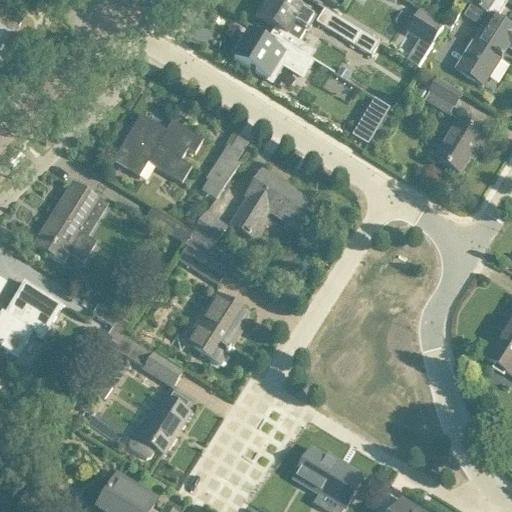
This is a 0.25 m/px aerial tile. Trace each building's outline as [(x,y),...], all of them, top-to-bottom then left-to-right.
[(269,39),(276,42),(276,41),(309,62),(314,53),(300,44),(314,20),(280,0),(274,0),(271,7),(264,3),(255,18),(275,30),(269,39)] [(468,0),(466,4),(487,18),(498,0),(468,0)] [(0,56),(20,24),(0,11),(0,56)] [(323,12),(315,25),(370,59),(378,46),(323,12)] [(419,12),(405,34),(430,50),(444,28),(419,12)] [(511,52),(511,30),(491,17),(456,73),(482,89),(499,62),(501,63),(502,60),(496,56),(502,46),(511,52)] [(311,63),(309,62),(276,41),(276,42),(271,49),(249,35),(233,61),(271,84),(281,67),(293,74),(293,73),(302,78),(311,63)] [(437,82),(423,104),(447,119),(461,97),(437,82)] [(378,124),(363,114),(348,139),(363,149),(378,124)] [(194,157),(202,144),(172,125),(166,134),(140,119),(113,164),(139,180),(144,172),(178,192),(191,170),(180,163),(187,153),(194,157)] [(476,157),(486,141),(458,124),(434,163),(459,178),(473,155),(476,157)] [(222,156),(205,182),(222,192),(240,167),(222,156)] [(268,214),(297,233),(312,208),(284,190),(282,192),(276,188),(278,184),(262,173),(245,200),(247,201),(230,228),(251,241),(254,235),(268,214)] [(98,202),(73,186),(52,219),(55,221),(51,227),(48,226),(33,249),(61,267),(66,259),(81,269),(94,248),(76,236),(98,202)] [(184,249),(185,247),(193,237),(151,211),(144,224),(184,249)] [(193,237),(185,247),(186,248),(226,273),(232,264),(212,251),(225,231),(206,217),(193,237)] [(215,290),(226,273),(186,248),(176,265),(215,290)] [(1,315),(0,317),(0,348),(18,359),(32,335),(42,341),(62,308),(24,285),(10,309),(12,311),(7,319),(1,315)] [(233,340),(247,318),(216,298),(200,322),(206,326),(191,349),(219,368),(235,342),(233,340)] [(90,319),(111,332),(117,322),(97,309),(90,319)] [(128,329),(117,322),(111,332),(105,341),(115,349),(124,336),(128,329)] [(504,335),(487,363),(511,378),(511,329),(507,337),(504,335)] [(124,336),(115,349),(112,352),(172,392),(183,374),(124,336)] [(97,375),(85,392),(102,403),(114,386),(97,375)] [(163,457),(188,417),(185,415),(190,406),(172,394),(166,403),(164,402),(139,442),(136,440),(132,441),(128,447),(129,451),(146,462),(150,461),(155,453),(163,457)] [(313,453),(296,483),(321,498),(316,506),(326,511),(346,511),(360,490),(359,490),(365,480),(349,470),(347,473),(313,453)] [(150,511),(155,505),(115,481),(98,509),(102,511),(166,511),(165,511),(164,511),(150,511)] [(415,511),(416,511),(403,503),(397,511),(415,511)]
